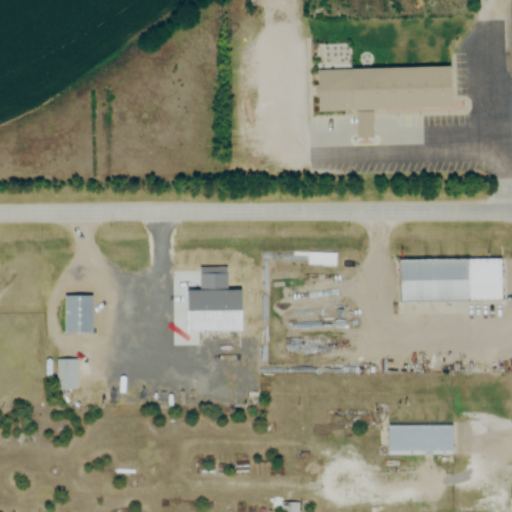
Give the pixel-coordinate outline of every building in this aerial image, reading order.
[(317,69),(452,67),(453,110),(317,112),(317,69)] [(397,259),(397,303),(499,302),(499,259),(397,259)] [(62,296),(62,334),(91,334),(91,296),(62,296)] [(56,391),(76,391),(76,360),(56,360),(56,391)] [(390,423),(454,423),(454,452),(390,452),(390,423)] [(280,511),(298,511),(298,503),(280,503),(280,511)]
